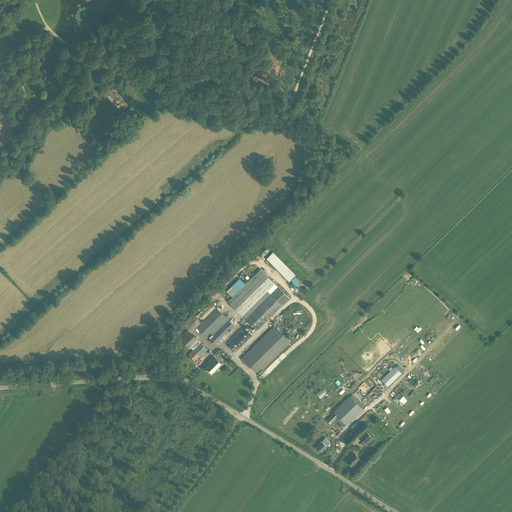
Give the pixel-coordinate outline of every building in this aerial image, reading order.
[(295,274),(273,250),(266,257),(289,280),(295,274)] [(242,315),(275,283),(261,269),(228,300),(242,315)] [(240,285),(245,282),(243,280),(245,278),(242,273),(238,276),(235,272),(232,274),(240,285)] [(289,298),(278,287),(271,294),(246,318),(257,330),(289,298)] [(187,329),(179,337),(190,348),(191,347),(193,349),(188,354),(194,360),(206,348),(190,332),(196,326),(207,337),(226,318),(215,307),(201,321),(193,313),(182,324),(187,329)] [(229,318),(235,324),(239,319),(233,314),(229,318)] [(214,344),(233,325),(228,320),(209,339),(214,344)] [(235,351),(252,335),(244,327),(227,343),(235,351)] [(273,327),(241,358),(257,374),(289,343),(273,327)] [(220,363),(213,356),(208,361),(210,363),(206,367),(211,372),(220,363)] [(390,370),(381,380),(388,387),(402,373),(395,366),(393,368),(391,367),(389,369),(390,370)] [(350,396),(326,419),(330,424),(338,416),(346,424),(362,408),(357,403),(359,401),(357,399),(355,401),(350,396)] [(359,423),(351,430),(354,433),(362,426),(359,423)] [(366,431),(359,438),(367,445),(373,438),(366,431)] [(325,448),(326,447),(326,446),(330,443),(325,437),(322,440),(322,441),(316,447),(321,452),(324,448),(325,448)] [(351,466),(359,458),(354,453),(346,461),(351,466)]
